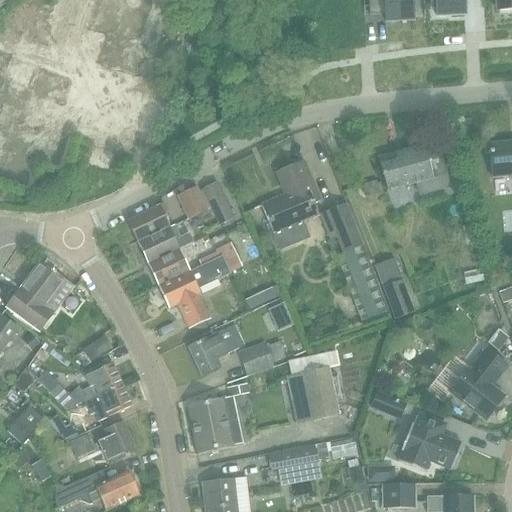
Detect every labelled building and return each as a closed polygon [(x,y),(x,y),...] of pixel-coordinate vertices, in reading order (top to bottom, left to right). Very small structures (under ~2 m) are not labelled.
[(60,0),(49,39),(73,46),(87,0),(60,0)] [(411,0),(368,0),(369,16),(385,15),(385,22),(412,21),(411,0)] [(435,0),(436,16),(464,15),(462,0),(435,0)] [(511,0),(495,0),(496,12),(511,11),(511,0)] [(126,17),(122,31),(137,36),(142,22),(126,17)] [(91,43),(35,74),(0,61),(0,134),(43,150),(125,104),(95,50),(91,43)] [(511,142),(488,145),(491,178),(511,176),(511,142)] [(425,146),(378,159),(387,191),(415,183),(419,195),(450,186),(441,154),(428,157),(425,146)] [(284,195),(260,205),(273,235),(279,249),(308,237),(302,223),(318,216),(313,203),(318,200),(302,162),(275,174),(284,195)] [(376,181),(363,185),(367,197),(379,193),(376,181)] [(219,225),(233,218),(216,183),(202,190),(219,225)] [(187,218),(206,209),(197,188),(177,197),(187,218)] [(346,204),(326,212),(343,254),(363,246),(346,204)] [(138,243),(169,228),(158,206),(127,221),(138,243)] [(223,240),(239,238),(237,224),(221,226),(223,240)] [(148,265),(179,250),(193,243),(188,233),(174,240),(169,228),(138,243),(148,265)] [(216,253),(199,261),(201,266),(208,262),(217,258),(221,257),(229,274),(241,268),(230,244),(215,251),(216,253)] [(158,287),(189,271),(179,250),(148,265),(158,287)] [(189,271),(158,287),(169,309),(176,305),(188,329),(210,319),(199,295),(200,294),(198,289),(229,274),(221,257),(217,258),(208,262),(201,266),(189,271)] [(394,259),(375,267),(383,289),(395,319),(414,312),(402,281),(394,259)] [(49,302),(65,282),(39,263),(6,308),(39,333),(57,308),(49,302)] [(231,278),(225,280),(230,291),(236,288),(231,278)] [(511,287),(498,293),(502,304),(511,300),(511,287)] [(269,289),(244,301),(249,310),(273,299),(269,289)] [(0,361),(0,352),(18,328),(1,316),(0,317),(0,370),(4,365),(0,361)] [(207,339),(188,348),(202,378),(220,369),(217,361),(226,357),(225,355),(239,349),(229,329),(207,340),(207,339)] [(498,330),(488,343),(498,351),(508,338),(498,330)] [(30,334),(22,341),(31,351),(39,344),(30,334)] [(91,365),(114,350),(106,337),(83,352),(91,365)] [(278,343),(265,348),(271,363),(283,359),(278,343)] [(246,378),(273,368),(271,363),(265,348),(264,344),(238,354),(246,378)] [(449,394),(484,421),(504,396),(491,387),(507,367),(485,350),(469,369),(468,369),(449,394)] [(84,402),(85,403),(122,386),(111,363),(84,376),(89,388),(80,392),(84,402)] [(26,368),(14,385),(22,393),(36,379),(26,368)] [(300,375),(302,383),(310,421),(337,415),(327,369),(300,375)] [(246,385),(227,389),(229,398),(232,398),(248,395),(246,385)] [(98,422),(131,406),(122,386),(85,403),(90,415),(94,413),(98,422)] [(78,388),(69,396),(77,405),(84,402),(80,392),(78,388)] [(376,393),(370,409),(381,413),(384,405),(387,398),(376,393)] [(222,400),(186,407),(196,454),(231,447),(231,446),(242,444),(235,409),(224,411),(222,400)] [(28,407),(7,432),(21,444),(42,420),(28,407)] [(402,451),(398,462),(424,473),(428,462),(451,471),(461,445),(440,436),(445,425),(419,415),(414,426),(411,424),(404,443),(403,443),(402,445),(403,445),(401,450),(402,451)] [(101,450),(90,455),(96,469),(108,464),(135,452),(122,423),(103,431),(106,439),(98,443),(101,450)] [(68,426),(61,429),(66,441),(77,436),(74,429),(68,426)] [(81,437),(69,442),(77,459),(93,452),(86,435),(81,437)] [(325,444),(314,446),(317,462),(328,460),(325,444)] [(317,462),(314,446),(267,455),(270,471),(317,462)] [(22,453),(4,466),(11,475),(28,462),(22,453)] [(39,461),(31,467),(41,482),(50,477),(39,461)] [(359,467),(348,469),(351,485),(362,483),(359,467)] [(380,468),(367,468),(368,483),(380,482),(380,468)] [(56,505),(57,509),(80,499),(83,502),(89,504),(93,503),(91,501),(100,497),(106,510),(138,496),(127,472),(106,481),(101,471),(63,489),(56,487),(55,491),(55,496),(55,500),(56,505)] [(205,511),(237,511),(233,480),(202,484),(205,511)] [(382,509),(414,509),(414,485),(382,485),(382,509)] [(471,511),(471,496),(441,496),(441,497),(426,497),(426,511),(471,511)]
